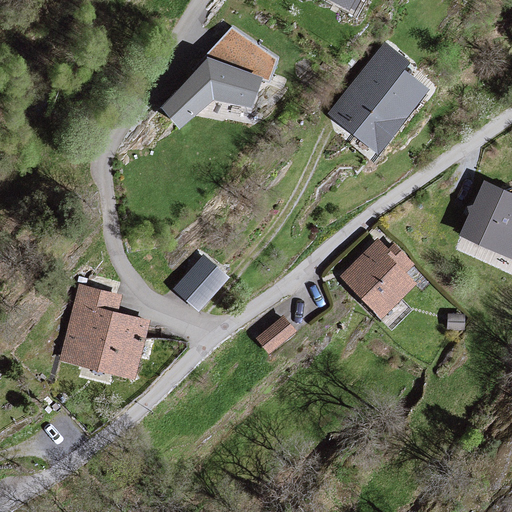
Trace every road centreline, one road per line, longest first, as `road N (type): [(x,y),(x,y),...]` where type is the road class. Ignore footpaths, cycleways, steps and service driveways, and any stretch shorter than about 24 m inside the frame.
road 1 (residential): [(0,509),(68,467),(330,245),(511,114)]
road 2 (track): [(200,0),(109,139),(104,185),(126,275),(170,316),(218,336)]
road 3 (track): [(324,134),(280,222),(196,325)]
